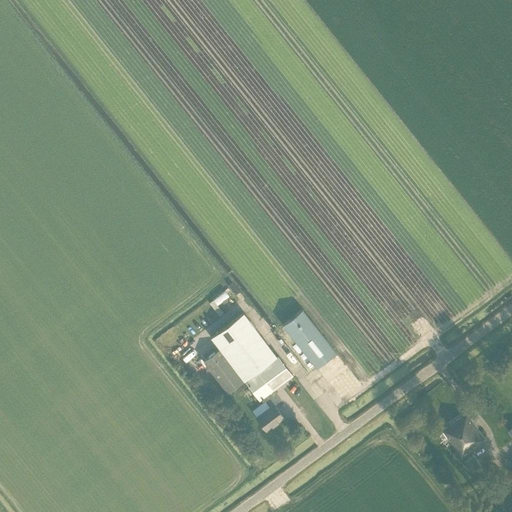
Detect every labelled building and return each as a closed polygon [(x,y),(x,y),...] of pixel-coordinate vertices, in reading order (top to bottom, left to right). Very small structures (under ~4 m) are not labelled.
[(227,305),(231,301),(223,292),(218,296),(227,305)] [(316,367),(336,351),(302,308),(282,324),(316,367)] [(266,430),(283,417),(274,405),(281,399),(274,389),(293,375),(277,354),(276,355),(243,311),(211,336),(219,348),(203,360),(227,392),(238,384),(253,405),(263,397),(269,405),(256,416),(266,430)] [(200,331),(208,325),(203,319),(195,325),(200,331)] [(192,336),(195,332),(189,326),(186,330),(192,336)] [(182,361),(192,354),(185,344),(175,351),(182,361)] [(480,444),(479,443),(486,437),(468,412),(442,430),(462,457),(480,444)] [(472,471),(481,464),(474,454),(465,461),(472,471)]
